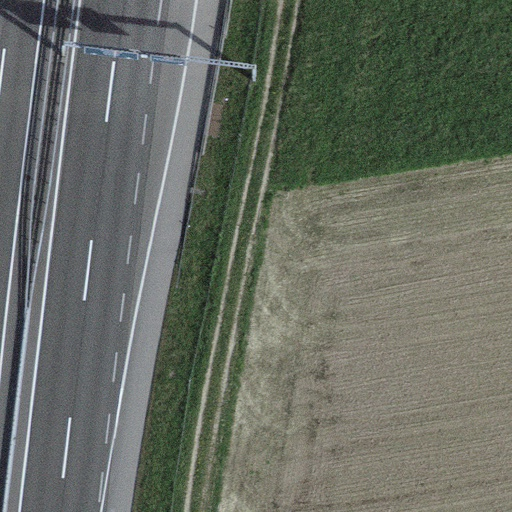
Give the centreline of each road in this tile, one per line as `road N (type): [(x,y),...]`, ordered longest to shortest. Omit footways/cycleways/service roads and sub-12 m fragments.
road 1 (track): [(290,0),(195,511)]
road 2 (motorway): [(59,511),(121,0)]
